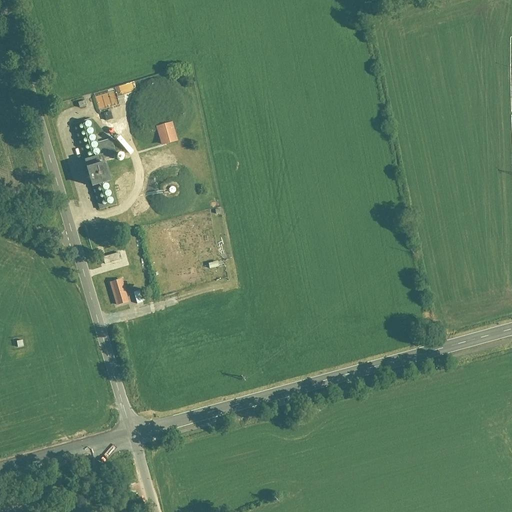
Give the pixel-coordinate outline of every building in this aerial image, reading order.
[(100,111),(118,104),(113,90),(94,97),(100,111)] [(93,119),(74,125),(101,211),(120,205),(93,119)] [(175,124),(157,129),(164,149),(181,144),(175,124)] [(106,264),(120,259),(118,253),(103,257),(106,264)] [(125,285),(112,289),(118,308),(130,304),(125,285)]
